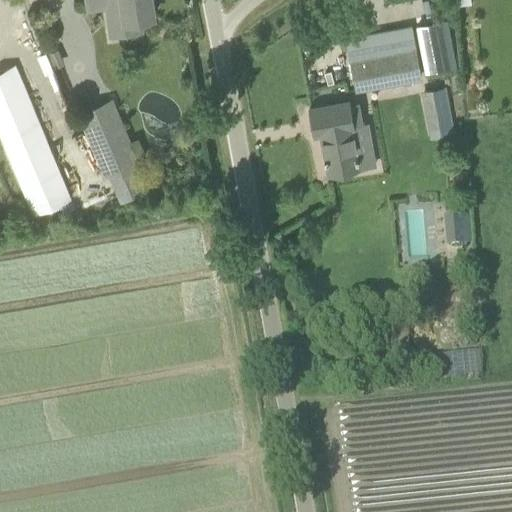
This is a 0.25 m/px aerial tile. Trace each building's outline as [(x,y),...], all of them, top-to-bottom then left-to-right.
[(153,16),(151,0),(86,0),(87,3),(107,0),(108,5),(122,3),(124,20),(153,16)] [(417,24),(426,71),(455,66),(447,18),(417,24)] [(405,79),(400,54),(351,63),(356,88),(405,79)] [(70,198),(15,65),(0,71),(0,132),(33,213),(70,198)] [(449,134),(440,87),(425,90),(434,137),(449,134)] [(78,114),(105,175),(139,160),(113,99),(78,114)] [(349,99),(310,107),(315,134),(321,132),(326,157),(324,157),(325,161),(326,161),(329,172),(359,167),(352,126),(354,126),(349,99)] [(447,246),(470,243),(466,214),(443,218),(447,246)]
